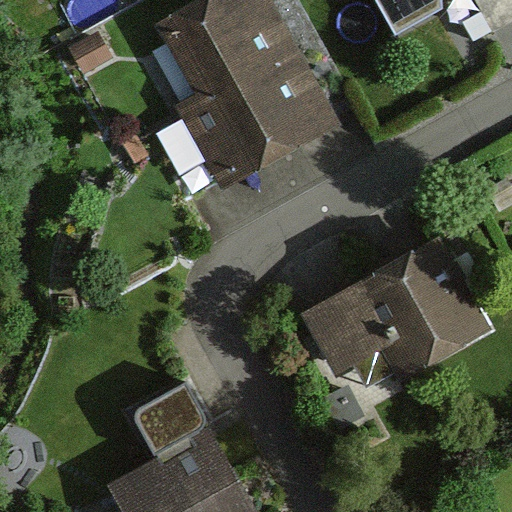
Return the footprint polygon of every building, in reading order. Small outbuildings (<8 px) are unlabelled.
[(292,57),(261,0),(226,0),(167,32),(205,103),(292,57)] [(511,0),(391,0),(402,19),(434,0),(466,0),(487,37),(511,22),(511,0)] [(330,127),(292,57),(205,103),(189,111),(227,182),(330,127)] [(446,240),(302,318),(358,420),(502,342),(446,240)] [(114,482),(129,511),(245,511),(206,435),(114,482)]
